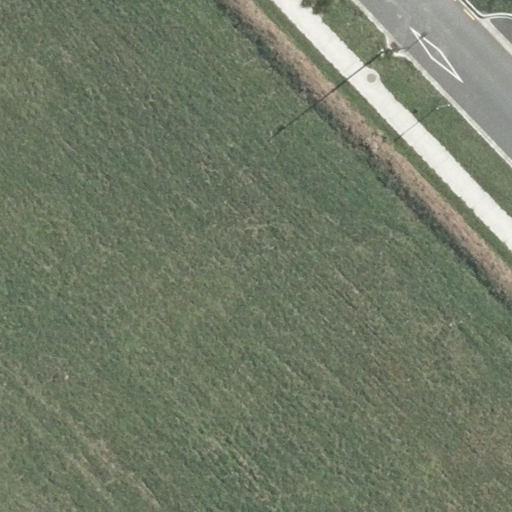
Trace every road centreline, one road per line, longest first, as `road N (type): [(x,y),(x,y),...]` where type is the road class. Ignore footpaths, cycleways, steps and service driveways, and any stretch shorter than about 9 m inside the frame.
road 1 (unknown): [(35,511),(471,61)]
road 2 (residential): [(511,104),(412,0)]
